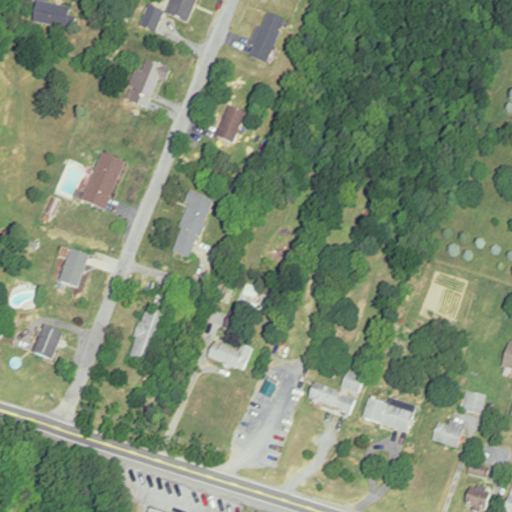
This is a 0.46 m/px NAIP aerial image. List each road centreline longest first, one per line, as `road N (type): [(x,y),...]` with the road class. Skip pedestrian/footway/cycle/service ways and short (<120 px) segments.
road 1 (residential): [(59,428),(235,0)]
road 2 (secondary): [(323,511),(0,409)]
